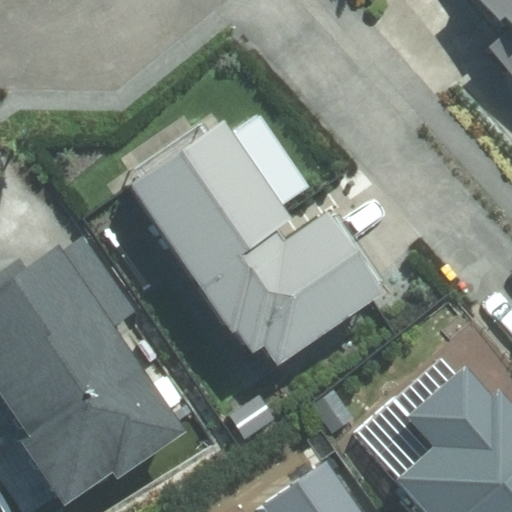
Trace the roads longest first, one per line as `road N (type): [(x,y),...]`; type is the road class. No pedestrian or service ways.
road 1 (residential): [(263,0),(511,294)]
road 2 (residential): [(164,0),(113,42),(78,50),(0,36)]
